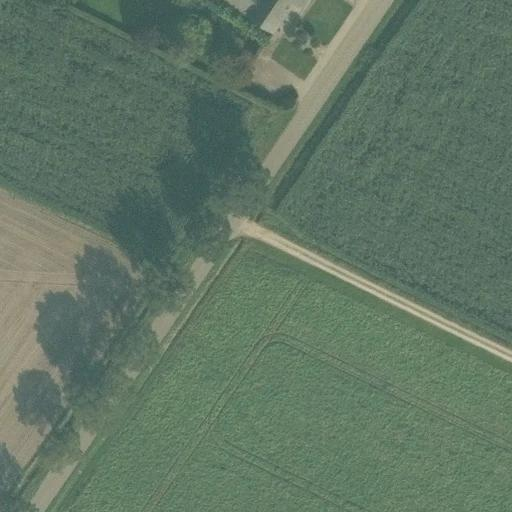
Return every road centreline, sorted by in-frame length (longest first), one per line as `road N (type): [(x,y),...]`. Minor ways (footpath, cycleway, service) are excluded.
road 1 (unclassified): [(33,511),(385,0)]
road 2 (track): [(511,356),(231,222)]
